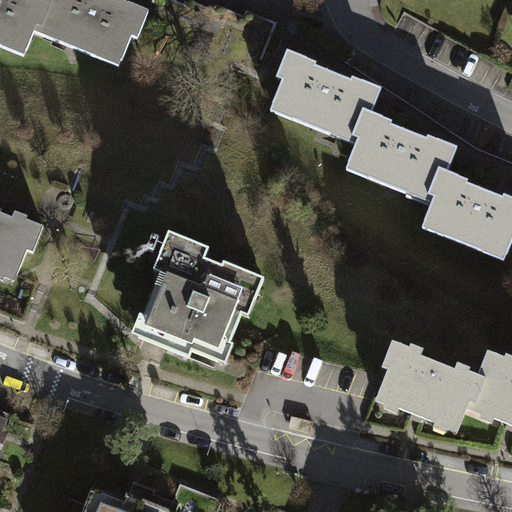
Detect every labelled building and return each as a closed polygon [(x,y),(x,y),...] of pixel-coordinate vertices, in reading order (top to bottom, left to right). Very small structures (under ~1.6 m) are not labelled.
[(0,0),(0,53),(26,63),(35,37),(124,71),(146,14),(108,0),(51,0),(49,6),(32,0),(0,0)] [(391,106),(293,72),(277,118),(361,146),(354,167),(436,195),(423,232),(497,257),(511,212),(511,204),(453,185),(462,160),(382,133),(391,106)] [(0,281),(13,287),(28,251),(35,254),(44,232),(0,214),(0,281)] [(175,253),(143,340),(231,372),(263,285),(175,253)] [(472,385),(397,349),(375,395),(450,431),(462,408),(511,431),(511,366),(486,354),(472,385)] [(147,511),(106,492),(96,511),(147,511)]
